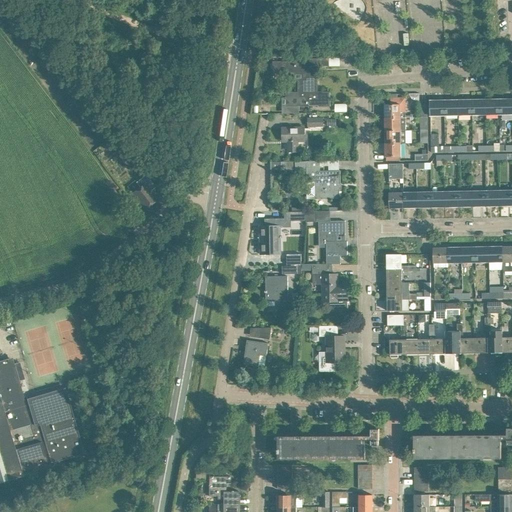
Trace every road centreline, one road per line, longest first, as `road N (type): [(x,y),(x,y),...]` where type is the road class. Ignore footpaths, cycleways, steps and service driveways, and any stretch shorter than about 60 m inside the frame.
road 1 (primary): [(159,511),(215,198)]
road 2 (residential): [(366,229),(363,78),(511,68)]
road 3 (residential): [(220,397),(264,114)]
road 4 (residential): [(0,303),(61,289),(173,206),(204,197)]
road 5 (primary): [(215,198),(246,0)]
road 6 (residential): [(364,403),(366,229)]
road 7 (track): [(70,0),(225,53)]
road 8 (residential): [(366,229),(511,226)]
road 9 (residential): [(390,404),(511,407)]
